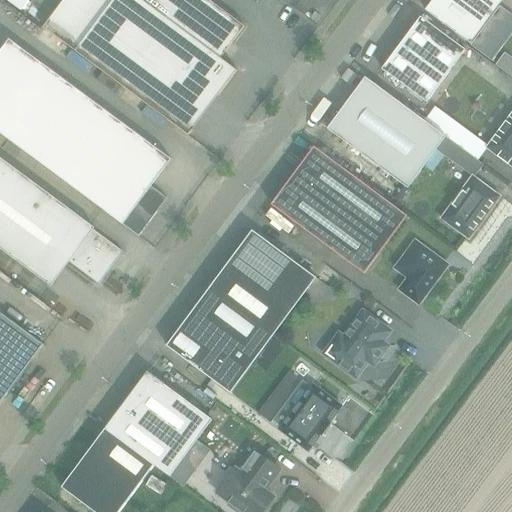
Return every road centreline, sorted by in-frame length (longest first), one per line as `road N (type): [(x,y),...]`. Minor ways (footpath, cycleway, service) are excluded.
road 1 (unclassified): [(370,0),(0,505)]
road 2 (unclassified): [(349,511),(511,298)]
